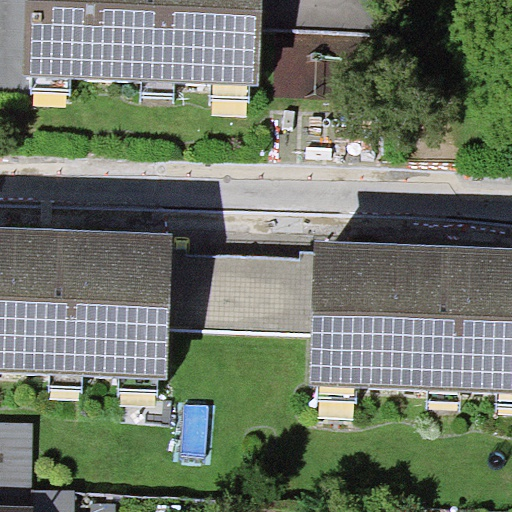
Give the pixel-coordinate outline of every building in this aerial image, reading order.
[(0,0),(0,88),(37,90),(37,80),(40,0),(0,0)] [(280,0),(40,0),(37,80),(278,88),(280,0)] [(183,327),(185,250),(0,246),(0,371),(182,375),(183,327)] [(329,252),(185,250),(183,327),(328,330),(329,252)] [(511,255),(329,252),(328,330),(327,390),(511,393),(511,255)] [(0,497),(42,497),(41,420),(0,421),(0,497)]
